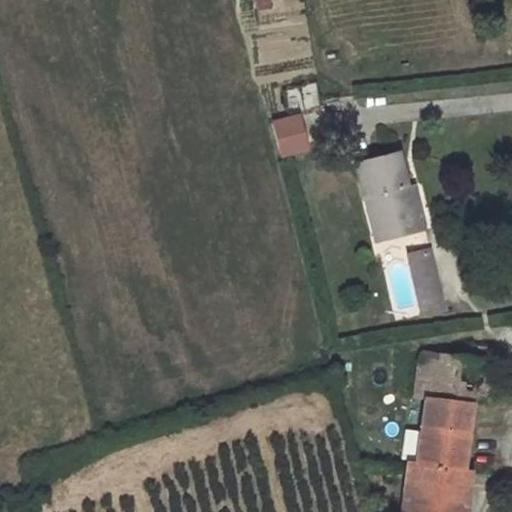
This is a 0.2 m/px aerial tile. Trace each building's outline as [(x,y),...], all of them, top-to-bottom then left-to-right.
[(251,0),(253,10),(269,7),(268,0),(251,0)] [(269,119),(278,156),(307,149),(298,111),(269,119)] [(414,198),(408,199),(405,188),(396,153),(356,163),(373,233),(400,226),(402,235),(423,229),(414,198)] [(405,188),(408,199),(414,198),(411,186),(405,188)] [(373,233),(375,241),(402,235),(400,226),(373,233)] [(442,310),(427,249),(407,254),(421,315),(442,310)] [(472,347),(471,359),(489,362),(490,349),(472,347)] [(425,400),(415,465),(461,471),(471,397),(487,399),(486,400),(489,400),(495,363),(489,362),(471,359),(440,355),(440,364),(434,401),(425,400)] [(419,361),(414,398),(425,400),(434,401),(440,364),(419,361)] [(406,465),(403,495),(458,501),(461,471),(415,465),(406,465)] [(465,511),(466,502),(458,501),(403,495),(400,511),(465,511)]
